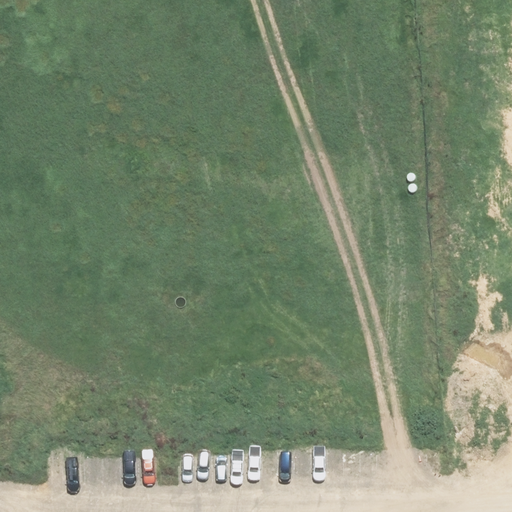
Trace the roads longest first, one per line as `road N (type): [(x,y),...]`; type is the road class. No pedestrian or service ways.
road 1 (unknown): [(511,457),(0,468)]
road 2 (unknown): [(401,460),(389,0)]
